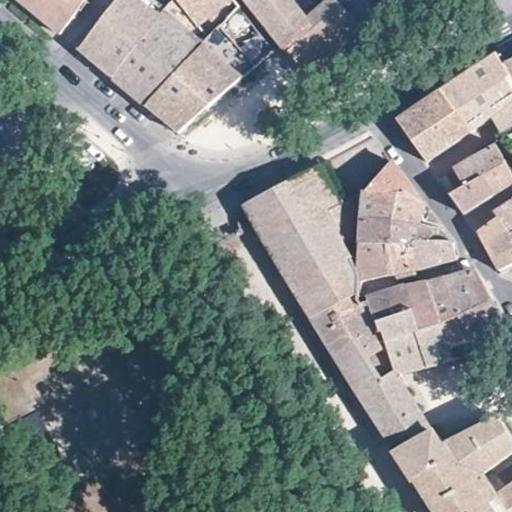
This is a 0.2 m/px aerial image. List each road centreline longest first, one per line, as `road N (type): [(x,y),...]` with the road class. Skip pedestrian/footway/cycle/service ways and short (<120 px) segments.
road 1 (tertiary): [(0,25),(185,194)]
road 2 (tertiary): [(185,194),(258,175),(373,113)]
road 3 (tertiary): [(0,253),(185,194)]
road 4 (tertiary): [(373,113),(511,31)]
road 5 (residential): [(420,178),(493,130),(511,162)]
